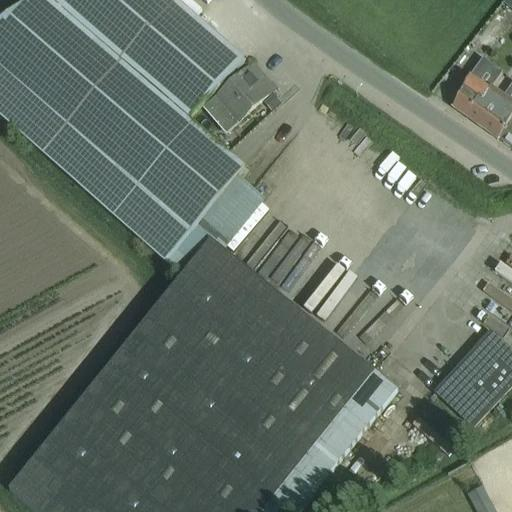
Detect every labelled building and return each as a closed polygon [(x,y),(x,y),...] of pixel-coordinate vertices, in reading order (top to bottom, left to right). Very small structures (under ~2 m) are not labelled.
[(246,65),(171,0),(34,0),(0,24),(0,119),(166,266),(195,231),(244,171),(187,122),(246,65)] [(486,61),(480,71),(499,83),(505,73),(486,61)] [(250,70),(235,83),(204,111),(226,135),(261,104),(267,98),(271,95),(272,94),(250,70)] [(469,79),(452,108),(467,118),(477,100),(482,104),(489,92),(477,84),(481,80),(474,75),(471,79),(469,79)] [(477,100),(467,118),(483,129),(499,140),(509,123),(511,117),(511,85),(502,98),(491,90),(489,93),(489,92),(482,104),(477,100)] [(267,98),(261,104),(269,113),(279,104),(271,95),(267,98)] [(511,117),(509,123),(499,140),(511,148),(511,117)] [(279,176),(302,150),(293,142),(270,168),(279,176)] [(279,186),(242,228),(259,243),(296,202),(279,186)] [(300,511),(396,393),(210,243),(9,493),(31,511),(300,511)] [(497,247),(487,263),(500,272),(510,256),(497,247)] [(352,314),(360,320),(394,279),(386,273),(352,314)] [(511,354),(490,334),(435,394),(474,430),(511,388),(511,354)] [(465,435),(429,404),(410,426),(446,457),(465,435)]
